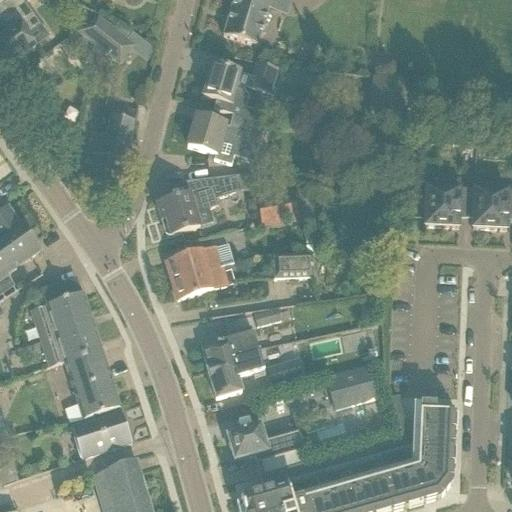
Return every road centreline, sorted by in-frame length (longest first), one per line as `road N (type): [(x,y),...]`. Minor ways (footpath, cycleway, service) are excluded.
road 1 (unclassified): [(116,285),(187,0)]
road 2 (residential): [(476,511),(487,260),(511,261)]
road 3 (tertiary): [(198,511),(159,366),(116,285)]
road 4 (tertiary): [(116,285),(0,116)]
